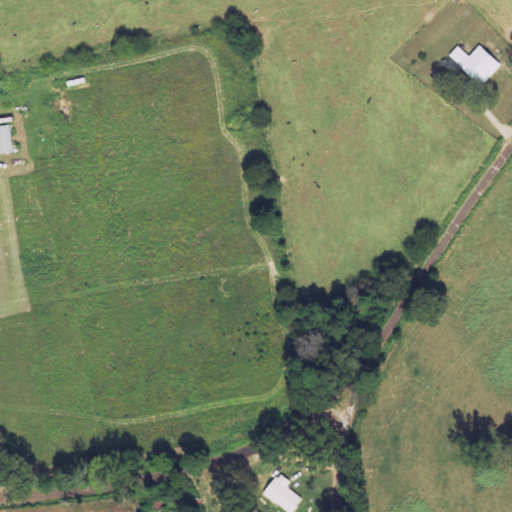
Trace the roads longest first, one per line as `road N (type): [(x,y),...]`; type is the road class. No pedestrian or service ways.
road 1 (residential): [(0,496),(112,490),(210,464),(324,401),(382,340)]
road 2 (residential): [(344,511),(348,437),(369,367),(511,146)]
